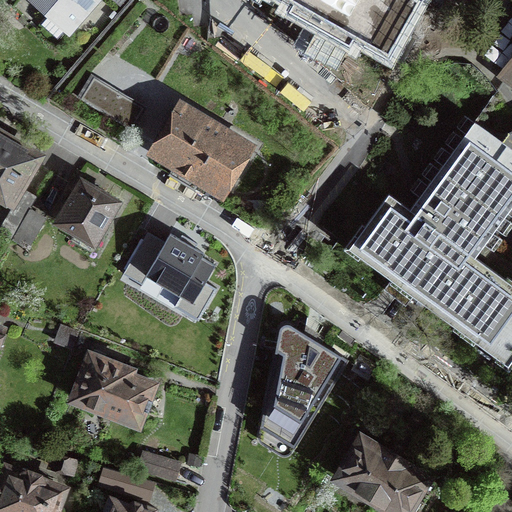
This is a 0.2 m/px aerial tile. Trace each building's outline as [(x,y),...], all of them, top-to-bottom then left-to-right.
[(93,0),(36,0),(47,10),(68,28),(93,0)] [(283,15),(348,50),(353,41),(390,61),(405,34),(422,1),(420,0),(274,0),(287,7),(283,15)] [(143,106),(99,79),(85,101),(130,128),(143,106)] [(171,130),(159,150),(194,171),(220,187),(243,149),(176,108),(164,126),(171,130)] [(511,148),(505,143),(474,121),(410,208),(475,256),(511,205),(511,148)] [(0,194),(12,201),(19,188),(39,156),(0,132),(0,194)] [(117,202),(81,181),(58,222),(76,232),(79,227),(96,238),(117,202)] [(9,216),(21,223),(29,210),(36,198),(19,188),(12,201),(16,204),(9,216)] [(511,283),(475,256),(410,208),(389,193),(349,247),(508,364),(511,358),(511,283)] [(30,210),(29,210),(21,223),(12,238),(27,247),(45,219),(30,210)] [(175,304),(198,318),(217,287),(205,280),(215,264),(201,256),(203,253),(170,233),(165,242),(148,232),(123,274),(142,285),(147,276),(180,296),(175,304)] [(365,394),(375,380),(292,318),(273,343),(282,350),(274,361),(338,409),(355,386),(365,394)] [(61,325),(56,339),(73,344),(77,331),(61,325)] [(90,354),(73,398),(94,406),(93,409),(105,414),(106,411),(138,423),(151,389),(140,384),(140,375),(130,371),(131,370),(90,354)] [(405,511),(427,477),(361,437),(337,476),(364,492),(368,500),(376,500),(396,511),(405,511)] [(175,479),(179,463),(143,452),(139,468),(175,479)] [(53,453),(50,465),(73,472),(76,459),(53,453)] [(7,467),(0,484),(0,511),(55,511),(55,509),(63,488),(44,481),(46,476),(22,468),(21,472),(7,467)] [(152,482),(104,467),(99,482),(119,487),(118,490),(147,499),(152,482)] [(107,511),(155,511),(157,509),(135,501),(131,502),(128,506),(112,500),(107,511)]
